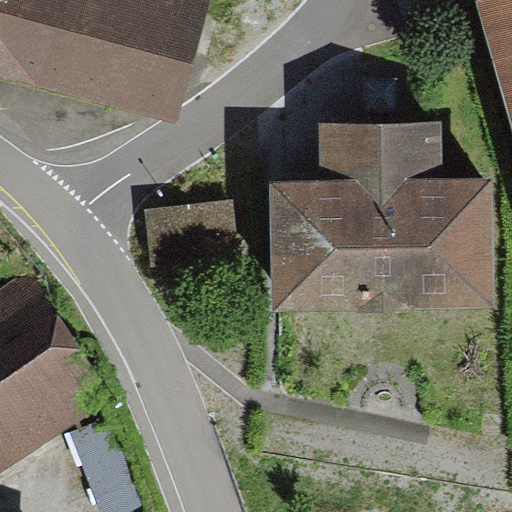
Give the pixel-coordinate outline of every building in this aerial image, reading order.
[(0,0),(0,47),(174,96),(200,0),(0,0)] [(511,0),(488,0),(476,3),(511,133),(511,0)] [(270,184),(273,317),(497,314),(494,181),(442,182),(441,121),(320,123),(321,183),(270,184)] [(234,193),(149,201),(154,257),(239,249),(234,193)] [(14,277),(0,285),(0,465),(112,395),(38,276),(14,277)] [(111,414),(69,428),(98,511),(116,511),(143,503),(111,414)]
